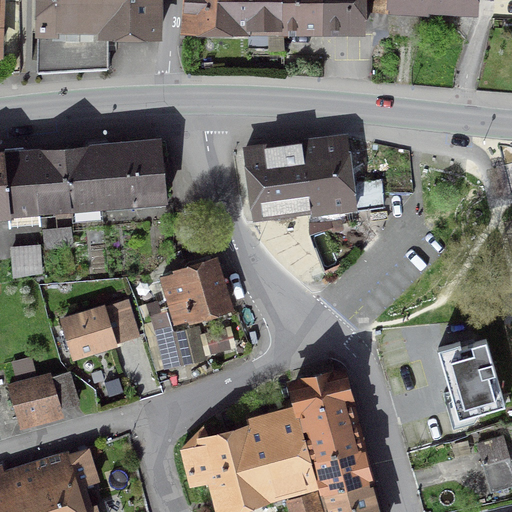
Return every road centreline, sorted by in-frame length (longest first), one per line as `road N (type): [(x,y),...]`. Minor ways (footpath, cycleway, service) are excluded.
road 1 (primary): [(203,98),(511,123)]
road 2 (residential): [(324,325),(261,276),(232,235),(207,158),(203,98)]
road 3 (residential): [(407,511),(367,372),(356,351),(324,325)]
road 4 (residential): [(144,410),(251,373),(324,325)]
road 5 (primary): [(0,113),(168,98)]
road 6 (residential): [(0,450),(144,410)]
road 7 (residential): [(324,325),(409,240)]
